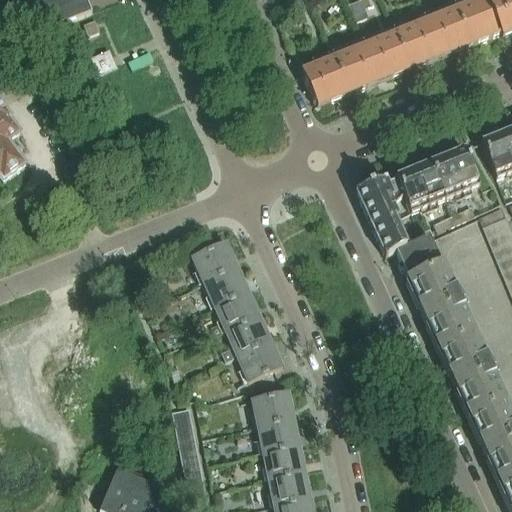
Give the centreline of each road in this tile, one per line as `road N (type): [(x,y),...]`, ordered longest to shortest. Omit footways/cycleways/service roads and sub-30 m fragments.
road 1 (residential): [(477,511),(319,162)]
road 2 (residential): [(242,195),(332,402),(354,511)]
road 3 (residential): [(0,296),(242,195)]
road 4 (residential): [(153,0),(242,195)]
road 5 (residential): [(319,162),(511,84)]
road 6 (residential): [(319,162),(245,0)]
